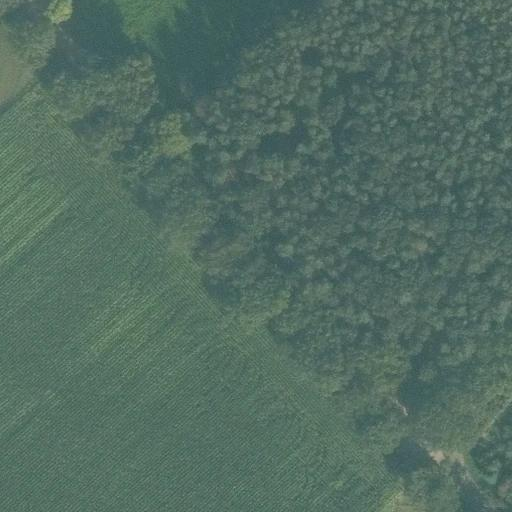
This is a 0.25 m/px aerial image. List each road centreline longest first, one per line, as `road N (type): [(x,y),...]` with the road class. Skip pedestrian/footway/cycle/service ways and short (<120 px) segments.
road 1 (track): [(429,447),(24,0)]
road 2 (unclassified): [(486,511),(429,447),(511,353)]
